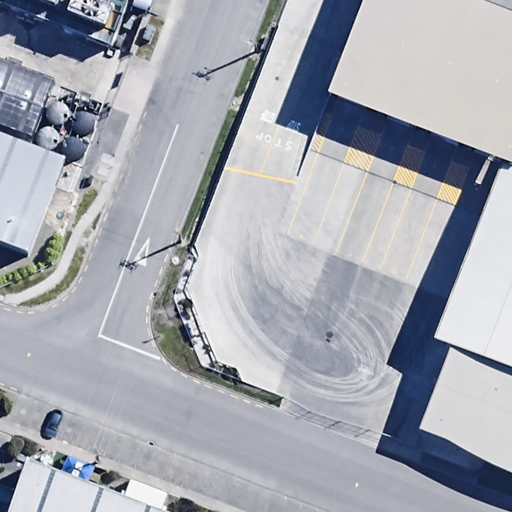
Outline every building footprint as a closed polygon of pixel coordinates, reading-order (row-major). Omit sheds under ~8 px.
[(511,0),(437,0),(396,112),(502,152),(435,331),(511,360),(511,0)] [(55,85),(0,65),(0,131),(34,143),(55,85)] [(96,122),(74,114),(47,185),(69,193),(96,122)] [(0,146),(0,166),(20,174),(27,156),(0,146)] [(0,462),(0,511),(154,511),(2,456),(0,462)]
